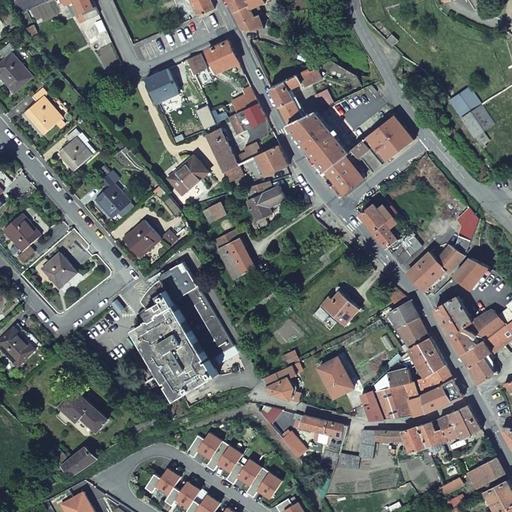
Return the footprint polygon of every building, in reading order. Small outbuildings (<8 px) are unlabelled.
[(52,0),(18,0),(10,4),(18,17),(52,0)] [(76,2),(86,22),(93,18),(99,15),(92,0),(53,0),(59,10),(76,2)] [(190,0),(199,17),(214,10),(209,0),(190,0)] [(246,0),(229,0),(234,11),(248,3),(246,0)] [(263,16),(257,4),(265,0),(264,0),(246,0),(248,3),(234,11),(241,24),(242,24),(244,29),(250,31),(265,27),(260,18),(263,16)] [(71,18),(67,10),(63,13),(66,21),(71,18)] [(214,10),(199,17),(199,19),(215,12),(214,10)] [(215,12),(199,19),(206,32),(221,25),(215,12)] [(38,32),(32,24),(26,28),(31,36),(38,32)] [(303,56),(317,62),(325,54),(306,35),(297,54),(303,56)] [(228,41),(208,50),(217,73),(239,62),(228,41)] [(29,75),(11,54),(14,50),(10,44),(0,52),(0,54),(4,60),(0,62),(0,79),(11,92),(29,75)] [(207,69),(200,54),(188,59),(191,66),(195,75),(207,69)] [(188,59),(175,65),(178,72),(180,71),(183,77),(190,75),(187,68),(191,66),(188,59)] [(272,88),(289,123),(301,116),(287,87),(299,81),(301,86),(321,75),(316,65),(272,88)] [(168,68),(148,78),(158,103),(178,93),(168,68)] [(127,76),(116,82),(118,88),(130,82),(127,76)] [(320,106),(333,101),(327,89),(315,94),(320,106)] [(43,136),(63,120),(44,98),(47,95),(42,90),(33,98),(38,104),(24,115),(43,136)] [(252,91),(231,102),(236,114),(237,113),(258,103),(252,91)] [(484,129),(494,122),(482,104),(472,111),(460,93),(449,100),(460,115),(474,136),(484,129)] [(258,103),(237,113),(245,130),(267,120),(258,103)] [(332,130),(316,108),(301,116),(289,123),(326,171),(349,151),(348,150),(335,133),(338,131),(335,128),(332,130)] [(401,148),(414,137),(396,113),(367,135),(387,160),(401,148)] [(238,166),(220,128),(207,135),(225,173),(238,166)] [(484,129),(474,136),(480,145),(490,138),(484,129)] [(96,161),(77,139),(81,135),(77,130),(65,139),(71,145),(57,156),(77,178),(96,161)] [(358,155),(369,145),(363,138),(352,147),(358,155)] [(249,147),(254,158),(255,157),(261,154),(256,143),(249,147)] [(266,176),(288,165),(279,145),(261,154),(255,157),(266,176)] [(326,171),(344,195),(365,177),(362,173),(360,174),(348,158),(354,151),(352,147),(348,150),(349,151),(326,171)] [(415,161),(450,204),(455,200),(458,198),(462,196),(426,151),(415,161)] [(187,166),(168,180),(181,196),(208,175),(194,157),(185,164),(187,166)] [(229,182),(243,177),(238,166),(225,173),(229,182)] [(131,203),(132,203),(116,185),(121,180),(114,172),(101,182),(108,190),(96,201),(112,220),(118,214),(131,203)] [(267,182),(243,190),(248,201),(247,201),(261,231),(269,227),(264,217),(271,213),(269,208),(285,201),(279,188),(272,191),(267,182)] [(450,204),(447,206),(450,208),(457,217),(461,225),(453,247),(449,245),(437,258),(445,269),(445,270),(448,272),(463,255),(462,254),(478,217),(462,196),(458,198),(455,200),(450,204)] [(131,203),(118,214),(122,219),(135,208),(131,203)] [(391,228),(398,222),(394,218),(387,209),(382,213),(373,203),(360,214),(387,247),(399,239),(391,228)] [(209,224),(225,216),(219,204),(203,212),(209,224)] [(435,216),(426,205),(415,215),(424,226),(435,216)] [(4,231),(23,253),(19,257),(23,262),(34,253),(30,248),(50,230),(31,208),(4,231)] [(402,244),(411,255),(437,233),(436,231),(443,226),(435,216),(424,226),(402,244)] [(162,239),(145,220),(124,240),(141,258),(162,239)] [(235,281),(256,270),(240,241),(235,232),(215,243),(235,281)] [(411,255),(402,244),(396,249),(392,253),(402,265),(412,256),(411,255)] [(437,258),(431,251),(408,273),(425,291),(445,270),(445,269),(437,258)] [(41,270),(57,289),(75,273),(59,254),(41,270)] [(470,256),(455,274),(470,287),(487,266),(470,256)] [(153,321),(135,331),(175,402),(218,378),(209,362),(232,348),(183,263),(160,277),(162,280),(155,285),(149,291),(146,295),(141,303),(147,310),(143,313),(147,320),(150,317),(153,321)] [(321,305),(346,324),(359,308),(361,309),(363,306),(340,288),(332,297),(329,294),(321,305)] [(450,336),(462,328),(462,327),(465,325),(473,321),(473,319),(458,295),(435,308),(450,336)] [(491,309),(473,319),(473,321),(465,325),(484,338),(486,339),(493,332),(511,317),(511,297),(505,303),(507,306),(497,315),(491,309)] [(389,313),(409,347),(428,338),(411,300),(389,313)] [(460,353),(477,383),(493,375),(482,358),(492,351),(504,342),(511,336),(511,317),(493,332),(486,339),(484,338),(460,353)] [(460,353),(484,338),(465,325),(462,327),(462,328),(450,336),(460,353)] [(35,351),(14,327),(0,339),(0,349),(17,367),(35,351)] [(409,347),(426,376),(446,365),(430,337),(428,338),(409,347)] [(288,365),(299,359),(295,351),(284,356),(288,365)] [(482,358),(493,375),(499,372),(495,365),(492,351),(482,358)] [(340,355),(319,365),(335,395),(355,385),(340,355)] [(297,374),(294,364),(265,379),(267,386),(271,393),(289,399),(293,388),(289,378),(297,374)] [(429,411),(463,396),(454,379),(453,379),(446,367),(447,366),(446,365),(426,376),(416,379),(414,379),(412,380),(412,382),(403,384),(413,416),(429,411)] [(409,367),(389,372),(376,384),(377,386),(378,389),(403,384),(412,382),(412,380),(414,379),(412,371),(410,372),(409,367)] [(378,389),(375,389),(373,389),(384,420),(401,418),(412,417),(413,416),(403,384),(378,389)] [(61,406),(78,422),(82,417),(97,431),(98,430),(100,433),(105,430),(112,423),(76,389),(61,406)] [(361,393),(371,420),(384,420),(373,389),(361,393)] [(450,413),(461,433),(460,434),(462,438),(482,429),(469,404),(450,413)] [(294,420),(301,421),(303,414),(304,413),(295,412),(294,420)] [(438,419),(447,439),(460,434),(461,433),(450,413),(438,419)] [(299,426),(340,435),(343,423),(303,414),(301,421),(299,426)] [(133,428),(136,437),(156,429),(160,428),(157,418),(133,428)] [(447,439),(438,419),(418,427),(427,447),(428,446),(432,458),(445,453),(441,441),(447,439)] [(511,427),(504,426),(501,428),(511,449),(511,427)] [(361,438),(375,440),(388,442),(391,442),(406,440),(411,452),(427,447),(418,427),(403,431),(367,430),(363,429),(361,438)] [(308,450),(292,431),(284,438),(301,457),(308,450)] [(257,493),(274,503),(288,479),(248,455),(243,464),(240,462),(244,455),(209,434),(205,441),(196,435),(185,453),(191,457),(196,450),(211,459),(206,465),(210,468),(215,460),(235,471),(229,480),(231,482),(235,475),(252,485),(247,494),(254,498),(257,493)] [(371,457),(375,440),(361,438),(358,456),(371,457)] [(85,447),(68,461),(56,447),(50,452),(63,466),(70,476),(86,465),(98,458),(97,457),(85,447)] [(334,467),(355,468),(358,456),(338,455),(334,467)] [(476,488),(505,473),(496,458),(468,473),(476,488)] [(167,469),(161,479),(155,476),(147,489),(153,493),(156,487),(170,496),(166,503),(172,507),(176,501),(188,508),(185,511),(234,511),(227,508),(224,511),(213,511),(219,504),(207,497),(201,507),(192,501),(198,490),(186,483),(181,492),(174,488),(181,477),(167,469)] [(444,497),(463,486),(459,478),(440,489),(444,497)] [(511,511),(511,486),(508,480),(486,492),(495,511),(511,511)] [(456,508),(465,503),(462,496),(447,504),(450,511),(456,508)] [(303,511),(297,502),(292,505),(287,497),(273,505),(277,511),(303,511)] [(86,511),(78,498),(57,510),(58,511),(86,511)]
